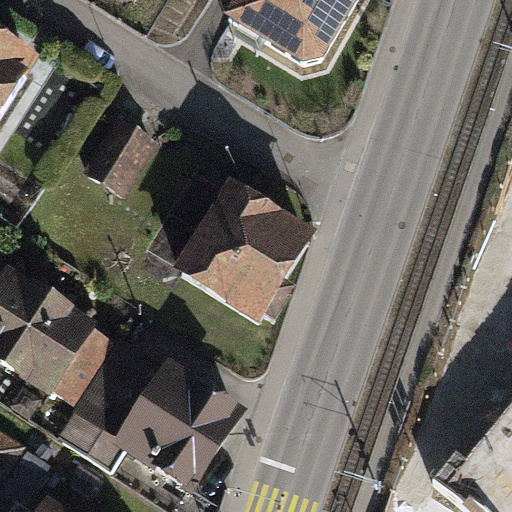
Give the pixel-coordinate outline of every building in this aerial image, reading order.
[(327,72),(370,0),(220,0),(240,10),(227,32),(307,78),(327,72)] [(0,125),(34,72),(0,50),(0,125)] [(120,203),(154,146),(113,122),(79,178),(120,203)] [(253,338),(309,248),(221,193),(164,283),(253,338)] [(0,375),(48,407),(97,334),(4,273),(0,278),(0,375)] [(163,379),(115,351),(70,424),(117,453),(113,459),(196,509),(248,423),(166,374),(163,379)] [(511,511),(511,418),(439,495),(457,511),(511,511)]
